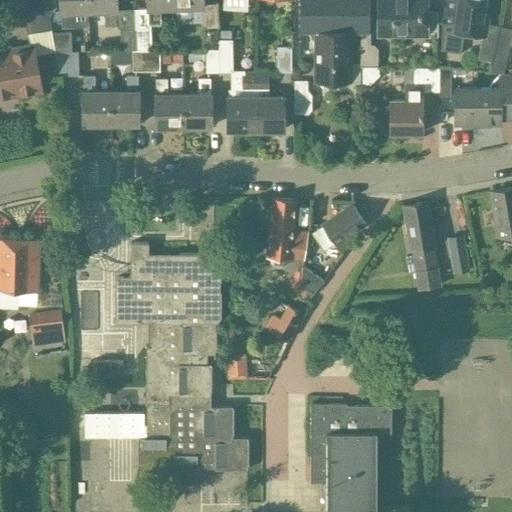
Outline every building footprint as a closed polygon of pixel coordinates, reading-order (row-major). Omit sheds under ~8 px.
[(88,10),(88,0),(59,0),(61,27),(74,26),(74,11),(88,10)] [(116,0),(88,0),(88,10),(104,10),(105,26),(117,25),(116,9),(116,0)] [(136,49),(146,49),(151,49),(151,23),(161,23),(160,7),(175,7),(174,0),(146,0),(147,8),(132,8),(134,29),(136,49)] [(174,0),(175,7),(176,7),(177,23),(203,22),(203,28),(218,27),(217,2),(204,2),(203,0),(174,0)] [(359,81),(359,66),(359,62),(350,62),(351,32),(359,32),(368,32),(368,0),(298,0),(299,32),(314,31),(314,81),(336,81),(338,84),(340,86),(344,87),(347,85),(350,81),(359,81)] [(378,0),(379,35),(426,36),(426,30),(437,30),(437,10),(426,11),(426,0),(378,0)] [(442,21),(441,50),(461,52),(463,33),(483,35),(479,51),(494,54),(495,49),(501,26),(486,23),(488,13),(482,12),(483,0),(457,0),(455,23),(442,21)] [(52,29),(48,4),(23,8),(27,33),(52,29)] [(23,14),(10,16),(12,39),(25,38),(23,14)] [(134,29),(120,29),(121,49),(136,49),(134,29)] [(53,32),(55,50),(71,49),(71,31),(53,32)] [(359,62),(359,66),(375,66),(377,66),(377,48),(372,44),(369,44),(369,32),(368,32),(359,32),(359,62)] [(254,130),(254,71),(245,71),(245,70),(233,70),(232,40),(218,40),(218,48),(217,48),(218,72),(230,72),(230,89),(228,89),(228,97),(226,97),(226,130),(254,130)] [(0,99),(43,92),(34,45),(0,50),(0,99)] [(292,46),(276,46),(276,72),(292,72),(292,46)] [(206,72),(218,72),(217,48),(205,49),(206,72)] [(71,49),(55,50),(56,51),(55,51),(59,76),(78,75),(78,50),(71,50),(71,49)] [(136,49),(121,49),(111,49),(111,62),(133,63),(133,71),(146,71),(146,49),(136,49)] [(151,49),(146,49),(146,71),(160,71),(160,62),(170,62),(170,49),(151,49)] [(495,49),(494,54),(490,70),(503,71),(507,52),(495,49)] [(359,81),(361,84),(367,85),(379,75),(378,69),(375,66),(359,66),(359,81)] [(437,68),(412,68),(412,84),(406,84),(406,99),(390,99),(390,104),(387,106),(385,108),(385,113),(387,115),(390,116),(390,133),(421,133),(421,91),(437,92),(437,68)] [(437,68),(437,92),(439,92),(439,96),(450,96),(450,68),(437,68)] [(269,71),(254,71),(254,130),(283,130),(283,97),(268,97),(269,71)] [(82,123),(110,123),(110,90),(95,90),(95,74),(82,75),(82,123)] [(490,87),(477,87),(477,124),(500,124),(500,119),(511,118),(511,74),(499,75),(498,75),(490,84),(490,87)] [(126,90),(110,90),(110,123),(138,123),(138,75),(126,75),(126,90)] [(199,93),(182,93),(182,126),(210,126),(210,77),(198,77),(199,93)] [(154,126),(182,126),(182,93),(167,93),(167,78),(155,78),(155,93),(153,93),(154,126)] [(312,111),(312,95),(307,91),(307,81),(293,81),(293,100),(293,115),(307,115),(312,111)] [(454,124),(477,124),(477,87),(454,87),(454,124)] [(511,234),(511,186),(490,190),(498,237),(511,234)] [(272,197),(270,222),(266,257),(269,257),(269,262),(274,267),(282,267),(287,264),(288,259),(304,260),(308,230),(292,229),(293,225),(295,199),(272,197)] [(414,255),(406,256),(409,271),(416,270),(419,289),(439,286),(433,252),(435,251),(427,201),(404,205),(411,251),(413,251),(414,255)] [(366,223),(365,222),(353,204),(322,225),(341,251),(352,243),(347,236),(366,223)] [(470,270),(465,234),(447,237),(453,272),(470,270)] [(0,302),(17,304),(18,290),(37,290),(39,239),(0,237),(0,302)] [(247,469),(248,438),(234,439),(233,407),(212,407),(212,365),(209,365),(209,355),(217,355),(216,324),(221,324),(221,253),(180,253),(180,260),(150,259),(149,243),(130,243),(130,287),(115,287),(115,321),(155,322),(155,345),(147,345),(147,413),(147,437),(138,437),(138,469),(169,470),(169,483),(202,483),(201,468),(215,468),(215,470),(247,469)] [(324,280),(303,265),(302,286),(315,293),(324,280)] [(294,269),(291,286),(300,287),(302,271),(294,269)] [(98,315),(97,291),(82,292),(83,316),(98,315)] [(270,327),(287,337),(302,311),(289,303),(280,319),(276,316),(270,327)] [(65,342),(61,309),(29,313),(33,346),(65,342)] [(227,353),(228,378),(247,377),(246,352),(227,353)] [(92,360),(93,388),(104,388),(104,377),(123,377),(123,360),(92,360)] [(376,511),(376,434),(392,434),(392,406),(348,406),(347,403),(311,403),(311,482),(326,482),(326,511),(376,511)] [(84,412),(84,436),(144,436),(144,412),(137,412),(110,412),(84,412)] [(243,471),(203,471),(203,506),(243,506),(243,471)]
